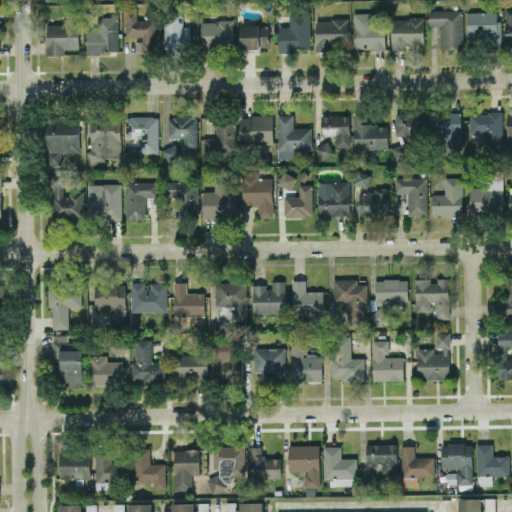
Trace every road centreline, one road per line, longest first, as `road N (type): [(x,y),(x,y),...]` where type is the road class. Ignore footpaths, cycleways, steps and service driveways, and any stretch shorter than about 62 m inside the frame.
road 1 (residential): [(511,410),(0,418)]
road 2 (residential): [(511,80),(0,87)]
road 3 (residential): [(511,245),(0,252)]
road 4 (residential): [(29,418),(24,0)]
road 5 (residential): [(469,246),(473,411)]
